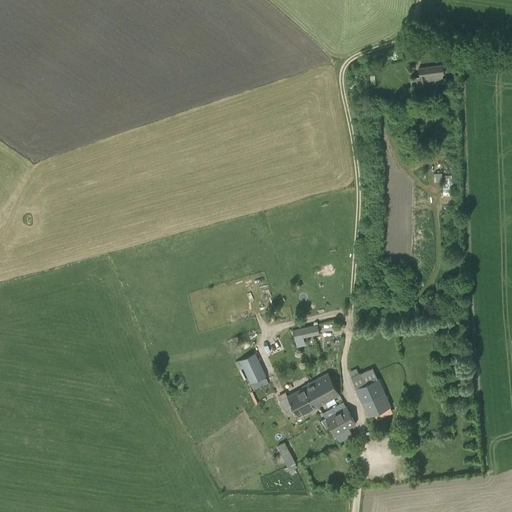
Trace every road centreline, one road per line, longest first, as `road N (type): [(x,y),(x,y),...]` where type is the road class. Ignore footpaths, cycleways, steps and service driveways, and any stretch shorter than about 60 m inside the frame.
road 1 (track): [(419,0),(408,36),(353,56),(342,70),(357,178),(349,313)]
road 2 (unclassified): [(355,511),(362,426),(344,377)]
